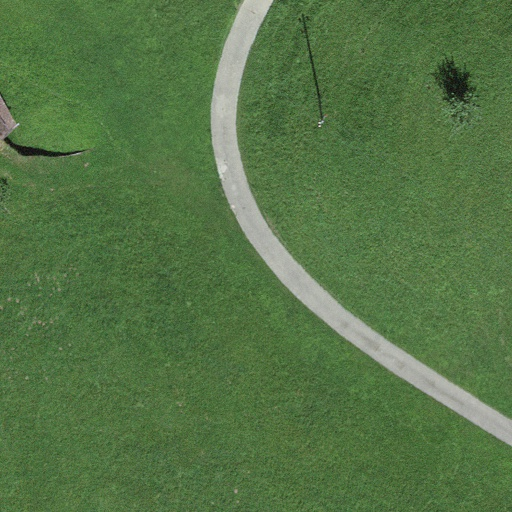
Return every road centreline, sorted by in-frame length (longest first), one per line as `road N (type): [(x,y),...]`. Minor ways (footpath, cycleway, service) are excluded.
road 1 (track): [(221,135),(274,255),(326,309),(511,417)]
road 2 (track): [(260,0),(237,54),(221,135)]
